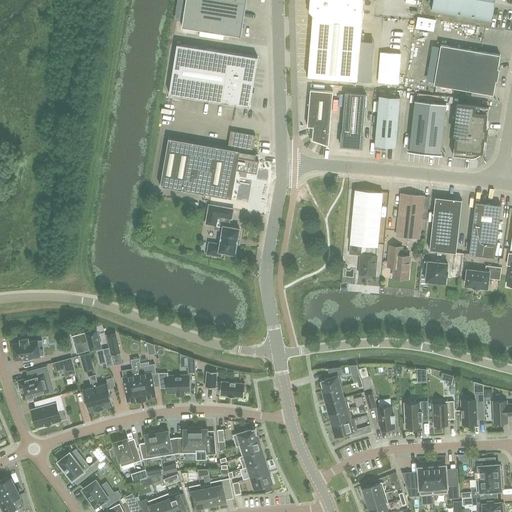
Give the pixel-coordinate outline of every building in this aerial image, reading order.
[(246,0),(185,0),(182,27),(241,36),(246,0)] [(309,0),(309,11),(312,15),(307,77),(358,81),(364,0),(309,0)] [(432,0),(431,10),(491,21),(494,0),(432,0)] [(425,17),(427,25),(434,22),(432,15),(425,17)] [(249,105),(256,58),(257,59),(258,57),(177,44),(169,94),(250,107),(250,105),(249,105)] [(494,94),(500,54),(441,44),(434,84),(494,94)] [(333,91),(310,89),(307,126),(313,126),(312,139),(329,145),(333,91)] [(366,94),(345,92),(340,146),(362,148),(366,94)] [(380,95),(375,148),(386,149),(386,146),(395,147),(397,130),(400,97),(380,95)] [(415,100),(409,151),(410,151),(412,154),(416,151),(434,153),(436,157),(439,154),(440,154),(446,104),(415,100)] [(473,157),(477,156),(480,154),(482,152),(484,149),(484,146),(489,107),(459,103),(453,155),(470,157),(473,157)] [(227,148),(168,137),(160,186),(232,198),(237,169),(257,172),(259,160),(255,159),(256,153),(252,153),(255,135),(231,130),(227,148)] [(350,244),(362,245),(359,273),(375,275),(377,255),(376,255),(377,246),(378,246),(383,191),(355,189),(350,244)] [(419,237),(423,196),(402,193),(397,235),(419,237)] [(437,196),(436,197),(435,196),(429,250),(456,253),(462,199),(444,197),(437,196)] [(495,257),(501,205),(476,202),(469,254),(495,257)] [(223,207),(209,204),(206,223),(215,225),(216,220),(224,221),(220,244),(209,242),(207,253),(220,256),(221,251),(226,252),(225,254),(232,255),(233,253),(235,254),(239,228),(228,226),(230,217),(221,215),(223,207)] [(388,266),(394,266),(393,277),(408,278),(410,256),(401,255),(401,247),(390,246),(388,266)] [(428,261),(426,280),(432,281),(433,282),(438,283),(439,282),(445,283),(446,276),(447,276),(447,270),(448,263),(428,261)] [(467,269),(465,285),(473,286),(473,287),(479,287),(487,288),(488,278),(493,278),(499,279),(500,267),(495,266),(486,265),(485,271),(467,269)] [(349,276),(349,282),(354,282),(355,273),(345,272),(345,276),(349,276)] [(86,334),(72,338),(77,355),(91,352),(101,349),(96,331),(86,334)] [(108,334),(112,353),(120,351),(116,332),(108,334)] [(21,343),(13,344),(15,360),(24,358),(24,361),(32,360),(32,357),(40,356),(40,355),(44,355),(43,348),(39,348),(37,340),(29,341),(29,338),(20,340),(21,343)] [(155,350),(154,344),(146,341),(147,341),(148,351),(155,350)] [(106,362),(103,349),(96,350),(100,364),(106,362)] [(82,364),(91,362),(89,353),(79,356),(82,364)] [(66,376),(70,374),(70,375),(73,375),(73,374),(76,373),(71,357),(53,362),(55,371),(64,369),(66,376)] [(133,368),(122,370),(124,377),(123,377),(123,378),(127,400),(127,401),(129,400),(137,399),(137,401),(138,400),(145,399),(146,399),(146,397),(154,395),(156,395),(155,395),(154,387),(151,374),(156,373),(156,372),(154,363),(149,364),(141,366),(140,363),(139,358),(131,359),(133,368)] [(50,377),(47,366),(34,370),(36,376),(19,381),(20,388),(22,387),(23,393),(26,393),(28,398),(34,396),(33,395),(46,392),(43,378),(50,377)] [(320,380),(323,391),(341,386),(341,387),(343,386),(340,375),(342,374),(339,366),(327,368),(329,377),(320,380)] [(366,366),(359,368),(362,378),(369,376),(366,366)] [(216,387),(220,387),(220,394),(228,395),(228,396),(236,396),(236,395),(244,396),(245,383),(221,381),(216,381),(217,371),(207,370),(205,386),(215,387),(216,387)] [(167,372),(159,373),(161,388),(168,388),(168,392),(177,392),(177,394),(184,394),(184,390),(189,390),(189,375),(167,375),(167,372)] [(96,411),(104,409),(103,407),(113,404),(107,383),(98,385),(95,374),(89,376),(92,387),(82,389),(88,411),(95,409),(96,411)] [(454,376),(449,374),(448,381),(446,385),(453,387),(455,381),(454,376)] [(341,386),(323,391),(326,402),(344,397),(341,387),(341,386)] [(376,405),(372,393),(365,395),(369,407),(376,405)] [(461,400),(462,424),(477,423),(476,407),(484,407),(484,393),(475,393),(475,399),(461,400)] [(39,428),(45,426),(45,424),(60,420),(58,410),(64,409),(60,394),(42,399),(43,406),(32,409),(36,426),(38,426),(39,428)] [(347,408),(349,408),(346,396),(344,397),(326,402),(329,413),(347,408)] [(433,404),(434,425),(448,424),(448,418),(455,418),(454,400),(446,401),(446,403),(433,404)] [(511,402),(507,403),(507,400),(493,401),(494,422),(508,422),(507,416),(511,415),(511,402)] [(420,421),(422,421),(422,416),(428,415),(428,401),(418,401),(418,402),(405,403),(406,427),(413,426),(413,428),(421,427),(421,423),(420,423),(420,421)] [(394,414),(393,414),(392,405),(377,407),(379,425),(380,425),(381,429),(395,427),(394,422),(395,421),(394,414)] [(352,419),(352,418),(349,408),(347,408),(329,413),(332,424),(350,419),(352,419)] [(332,424),(335,435),(350,431),(358,429),(357,429),(354,418),(352,418),(352,419),(350,419),(332,424)] [(358,429),(350,431),(352,437),(372,432),(370,425),(357,429),(358,429)] [(196,450),(195,427),(188,427),(188,429),(184,429),(184,440),(177,440),(178,453),(196,452),(196,450)] [(203,427),(195,427),(196,450),(208,450),(208,452),(214,452),(213,435),(207,436),(207,428),(203,428),(203,427)] [(241,444),(259,439),(257,434),(258,434),(256,427),(252,428),(252,429),(233,435),(237,446),(241,445),(241,444)] [(164,429),(156,430),(161,456),(178,453),(177,440),(170,441),(168,430),(164,431),(164,429)] [(147,445),(140,446),(143,458),(161,456),(156,430),(149,431),(149,433),(145,434),(147,445)] [(141,460),(137,447),(130,449),(127,438),(126,438),(125,437),(118,439),(119,441),(114,442),(121,466),(141,460)] [(262,450),(259,439),(241,444),(241,445),(244,455),(262,450)] [(108,463),(110,461),(100,447),(95,451),(100,457),(102,456),(108,463)] [(266,460),(262,450),(244,455),(240,456),(243,468),(248,467),(248,466),(266,460)] [(85,478),(98,468),(93,463),(89,466),(84,458),(78,463),(70,452),(67,454),(65,452),(58,458),(60,460),(58,461),(64,468),(63,469),(67,473),(67,472),(72,480),(81,473),(85,478)] [(93,463),(98,468),(99,470),(108,463),(102,456),(100,457),(93,463)] [(475,466),(476,478),(500,477),(500,475),(502,475),(502,466),(499,466),(499,464),(487,464),(487,458),(472,459),(473,466),(475,466)] [(248,466),(248,467),(251,477),(269,471),(266,460),(248,466)] [(437,466),(432,466),(434,494),(447,493),(447,498),(459,497),(457,468),(446,469),(446,465),(445,465),(445,463),(437,464),(437,466)] [(233,472),(242,470),(241,464),(232,465),(233,472)] [(409,496),(434,494),(432,466),(426,466),(426,465),(418,465),(418,467),(418,472),(402,473),(409,496)] [(141,479),(147,478),(145,471),(145,470),(131,474),(133,481),(141,479)] [(269,471),(251,477),(255,488),(273,483),(269,471)] [(0,488),(1,490),(0,490),(0,503),(4,511),(15,511),(15,510),(17,509),(14,503),(21,499),(19,497),(20,496),(11,477),(8,479),(7,477),(0,480),(0,481),(1,483),(0,483),(0,488)] [(150,477),(147,478),(141,479),(143,487),(153,483),(150,477)] [(500,477),(476,478),(477,488),(472,488),(472,497),(487,496),(487,491),(501,490),(501,487),(503,487),(503,478),(500,478),(500,477)] [(230,478),(229,478),(210,482),(211,484),(215,504),(226,501),(225,494),(233,493),(230,478)] [(92,501),(95,507),(103,502),(106,507),(121,498),(116,491),(108,497),(96,480),(83,489),(87,494),(86,495),(91,502),(92,501)] [(241,493),(239,481),(233,483),(235,494),(241,493)] [(366,498),(385,492),(382,482),(363,488),(366,498)] [(201,486),(200,484),(189,486),(194,508),(205,506),(201,486)] [(201,486),(205,506),(215,504),(211,484),(201,486)] [(169,495),(175,511),(181,511),(187,510),(179,491),(169,495)] [(385,492),(366,498),(369,509),(388,503),(385,492)] [(124,497),(127,502),(135,498),(132,493),(124,497)] [(168,493),(158,497),(163,511),(175,511),(169,495),(168,493)] [(163,511),(158,497),(148,500),(147,498),(138,501),(143,511),(147,511),(151,510),(151,511),(163,511)] [(478,511),(502,511),(503,511),(505,511),(504,503),(502,503),(502,502),(494,502),(494,500),(487,501),(487,503),(478,503),(478,511)] [(124,511),(120,503),(107,509),(108,511),(124,511)] [(388,503),(369,509),(370,511),(388,511),(386,504),(388,503)]
